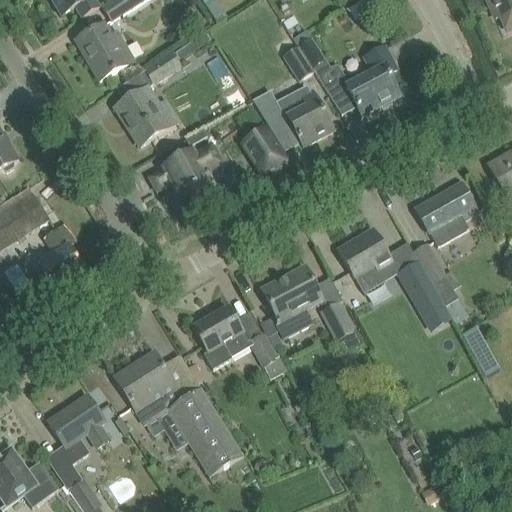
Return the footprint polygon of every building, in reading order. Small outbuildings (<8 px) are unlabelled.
[(94,0),(51,0),(62,18),(76,9),(82,19),(100,9),(94,0)] [(149,0),(118,0),(103,10),(113,24),(149,0)] [(511,0),(494,0),(488,3),(493,16),(501,19),(507,34),(511,31),(511,0)] [(202,17),(181,18),(182,34),(203,32),(202,17)] [(118,32),(110,37),(105,28),(77,44),(100,84),(117,74),(128,68),(136,63),(118,32)] [(312,41),(299,49),(314,74),(328,96),(329,97),(330,96),(329,96),(338,90),(338,91),(339,90),(347,84),(347,85),(348,84),(348,83),(338,67),(331,69),(312,41)] [(299,49),(284,60),(299,84),(314,74),(299,49)] [(189,60),(187,57),(182,50),(172,56),(145,74),(154,87),(181,70),(179,67),(189,60)] [(347,90),(358,111),(362,119),(400,98),(389,76),(397,72),(386,50),(368,59),(365,61),(373,76),(347,90)] [(307,89),(276,105),(286,124),(289,122),(303,150),(334,134),(319,105),(311,91),(309,92),(307,89)] [(141,150),(168,132),(181,125),(166,102),(160,106),(150,90),(116,111),(141,150)] [(0,174),(2,173),(7,175),(15,170),(15,165),(19,162),(0,131),(0,174)] [(258,150),(248,156),(265,183),(290,167),(267,131),(252,140),(258,150)] [(207,176),(222,167),(212,148),(196,157),(194,153),(162,171),(163,173),(150,180),(158,194),(171,187),(179,201),(172,205),(180,219),(193,212),(195,217),(215,206),(213,201),(219,197),(207,176)] [(511,155),(489,169),(498,186),(507,201),(511,198),(511,155)] [(477,215),(471,205),(461,188),(417,213),(431,238),(439,251),(469,234),(463,223),(477,215)] [(13,201),(0,208),(0,251),(49,221),(33,197),(17,207),(13,201)] [(39,269),(43,275),(54,292),(84,272),(69,249),(77,244),(66,228),(49,239),(45,242),(56,258),(39,269)] [(394,268),(384,250),(373,233),(339,254),(355,281),(365,296),(385,285),(379,277),(394,268)] [(428,248),(414,256),(419,264),(437,295),(443,305),(446,309),(459,301),(454,292),(446,279),(428,248)] [(419,264),(398,277),(422,318),(443,305),(437,295),(419,264)] [(31,285),(23,269),(11,275),(19,291),(31,285)] [(323,303),(315,289),(306,271),(289,280),(291,284),(265,298),(276,318),(261,326),(272,349),(315,327),(306,311),(323,303)] [(346,356),(362,347),(340,306),(321,317),(336,345),(340,343),(346,356)] [(229,311),(194,331),(204,349),(208,355),(203,358),(213,374),(233,362),(229,355),(224,347),(243,336),(229,311)] [(273,383),(285,376),(264,338),(251,345),(273,383)] [(155,357),(116,382),(127,399),(137,415),(146,429),(169,413),(210,482),(244,460),(212,409),(202,392),(184,403),(155,357)] [(199,361),(189,368),(198,382),(208,376),(199,361)] [(105,425),(99,416),(88,400),(49,426),(65,450),(59,454),(70,470),(90,457),(80,441),(87,436),(97,451),(109,443),(99,428),(105,425)] [(59,493),(52,483),(40,466),(28,475),(12,451),(0,458),(0,504),(2,503),(7,511),(24,499),(33,511),(59,493)] [(102,511),(100,510),(102,509),(84,484),(70,494),(71,495),(68,497),(68,501),(75,511),(102,511)] [(429,509),(443,500),(437,489),(422,496),(429,509)]
